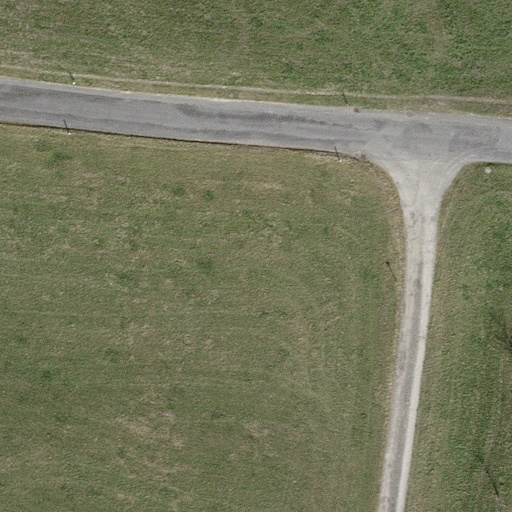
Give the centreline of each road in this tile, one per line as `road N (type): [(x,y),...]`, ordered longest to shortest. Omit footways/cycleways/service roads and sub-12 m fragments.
road 1 (unclassified): [(511,160),(0,108)]
road 2 (track): [(434,152),(387,511)]
